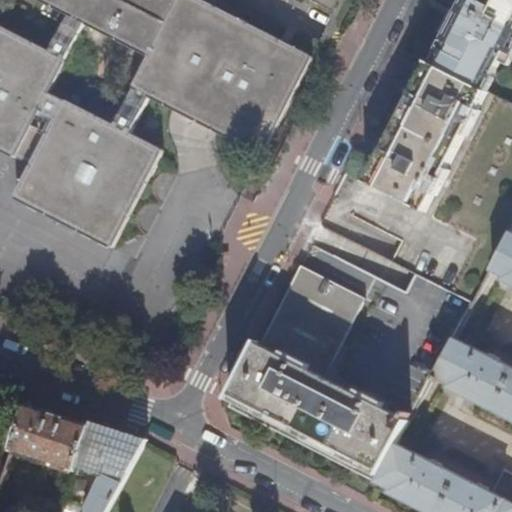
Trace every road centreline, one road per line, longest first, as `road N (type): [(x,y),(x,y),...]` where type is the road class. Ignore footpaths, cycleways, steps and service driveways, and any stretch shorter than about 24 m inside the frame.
road 1 (residential): [(181,424),(397,0)]
road 2 (residential): [(0,362),(181,424)]
road 3 (residential): [(181,424),(348,511)]
